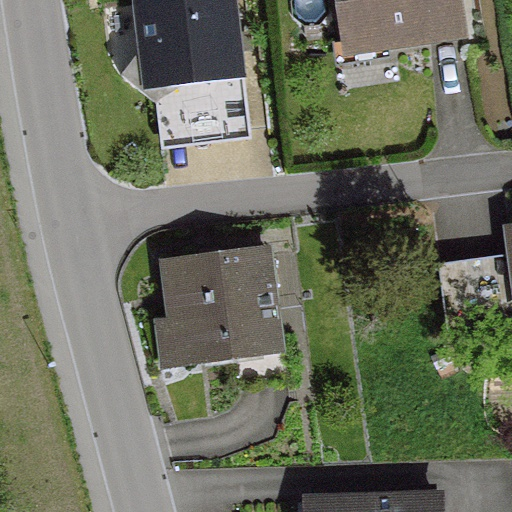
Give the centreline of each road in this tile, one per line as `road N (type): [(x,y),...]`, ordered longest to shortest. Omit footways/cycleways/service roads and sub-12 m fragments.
road 1 (residential): [(511,169),(74,225)]
road 2 (residential): [(74,225),(140,511)]
road 3 (residential): [(34,0),(74,225)]
